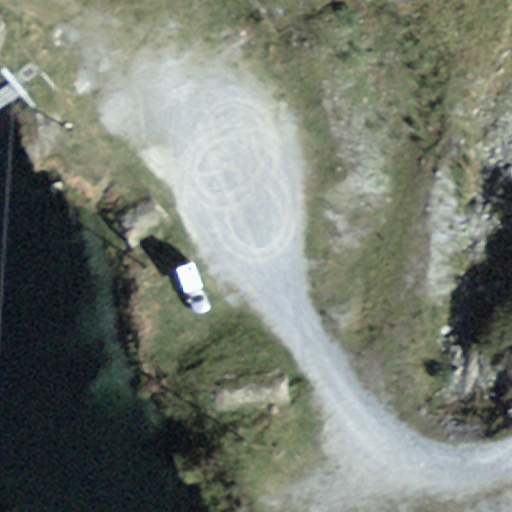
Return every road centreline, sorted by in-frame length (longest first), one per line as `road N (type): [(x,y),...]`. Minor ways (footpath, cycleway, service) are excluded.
road 1 (track): [(502,505),(447,491),(354,428),(140,84)]
road 2 (trunk): [(339,511),(511,28)]
